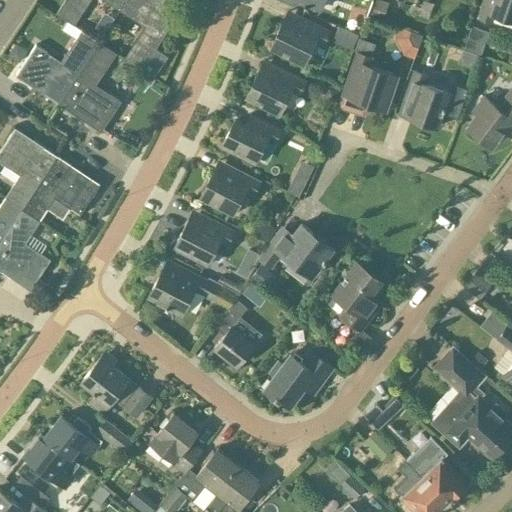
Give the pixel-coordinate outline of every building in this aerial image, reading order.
[(104,0),(121,11),(127,0),(66,0),(57,13),(75,25),(91,0),(104,0)] [(171,0),(127,0),(121,11),(145,27),(125,57),(155,77),(169,56),(157,48),(184,8),(171,0)] [(511,21),(511,0),(484,0),(479,19),(491,23),(494,16),(511,21)] [(323,45),(325,41),(330,32),(300,17),(295,27),(284,22),(272,46),(305,62),(316,41),(323,45)] [(352,48),(359,32),(340,23),(332,39),(352,48)] [(473,23),(460,62),(476,67),(489,29),(473,23)] [(404,29),(401,37),(408,50),(418,53),(423,36),(404,29)] [(59,104),(100,42),(82,30),(62,62),(36,45),(16,76),(59,104)] [(355,51),(358,52),(344,95),(356,99),(352,111),(353,111),(354,107),(365,111),(370,107),(371,104),(386,109),(397,75),(368,65),(376,44),(360,38),(355,51)] [(100,42),(59,104),(102,132),(122,101),(97,85),(117,53),(100,42)] [(300,94),(306,82),(276,66),(270,78),(259,73),(247,96),(280,114),(292,90),(300,94)] [(416,70),(406,99),(418,104),(413,118),(439,127),(451,91),(426,82),(428,74),(416,70)] [(476,114),(466,127),(494,149),(500,140),(511,125),(511,87),(505,97),(505,98),(511,102),(509,107),(506,111),(499,105),(485,95),(472,112),(476,114)] [(275,143),(281,130),(252,116),(246,127),(234,121),(221,147),(254,163),(266,139),(275,143)] [(23,209),(58,155),(16,127),(0,151),(0,161),(6,165),(9,162),(24,172),(7,199),(23,209)] [(102,184),(58,155),(23,209),(39,220),(57,193),(73,204),(70,208),(81,215),(102,184)] [(290,189),(303,194),(316,163),(304,158),(290,189)] [(254,196),(261,184),(230,168),(224,179),(213,173),(200,197),(233,215),(246,192),(254,196)] [(0,208),(0,244),(23,209),(7,199),(0,208)] [(23,209),(0,244),(0,272),(1,271),(31,290),(51,260),(40,253),(37,257),(21,247),(39,220),(23,209)] [(228,244),(234,233),(204,218),(199,229),(188,224),(175,248),(207,265),(220,240),(228,244)] [(312,278),(334,249),(302,225),(289,242),(279,235),(261,260),(271,267),(281,254),(312,278)] [(239,270),(250,274),(260,251),(248,246),(239,270)] [(374,337),(363,330),(378,310),(367,303),(381,283),(355,264),(333,293),(349,305),(341,317),(359,330),(348,346),(361,356),(374,337)] [(209,277),(207,282),(179,267),(173,278),(162,272),(149,296),(182,314),(194,290),(214,301),(223,284),(209,277)] [(485,298),(492,282),(474,273),(466,289),(485,298)] [(237,368),(255,344),(261,335),(247,324),(255,315),(247,309),(248,308),(236,298),(214,326),(226,336),(215,351),(237,368)] [(511,326),(509,324),(498,338),(511,349),(511,362),(504,373),(511,379),(511,326)] [(490,405),(482,397),(486,393),(478,386),(488,375),(454,344),(433,368),(458,390),(431,422),(459,447),(460,446),(461,447),(469,438),(479,447),(480,445),(493,457),(507,441),(511,442),(511,440),(511,424),(506,419),(508,412),(497,402),(490,405)] [(312,351),(304,362),(293,354),(267,390),(284,403),(285,401),(292,406),(317,373),(325,380),(334,368),(312,351)] [(112,398),(122,405),(136,416),(151,397),(100,358),(81,382),(92,391),(86,400),(101,413),(108,403),(112,398)] [(363,412),(381,429),(397,412),(379,395),(363,412)] [(173,464),(185,473),(153,511),(174,511),(187,496),(194,501),(199,495),(190,488),(198,478),(196,476),(198,474),(190,468),(203,451),(191,442),(198,433),(174,414),(158,434),(151,443),(175,462),(173,464)] [(78,416),(71,425),(61,416),(44,438),(69,456),(71,459),(81,447),(92,456),(99,447),(98,446),(103,440),(89,430),(91,427),(78,416)] [(134,440),(105,418),(95,430),(124,453),(134,440)] [(378,429),(367,439),(384,458),(395,448),(378,429)] [(69,456),(44,438),(40,434),(24,455),(67,489),(74,479),(60,468),(69,456)] [(352,448),(343,445),(338,458),(347,461),(352,448)] [(430,468),(424,461),(415,452),(406,460),(447,503),(458,493),(460,494),(466,488),(465,486),(468,483),(443,457),(445,455),(439,448),(433,446),(425,453),(427,459),(433,466),(430,468)] [(218,449),(198,474),(196,476),(198,478),(190,488),(199,495),(207,485),(217,493),(239,465),(218,449)] [(437,511),(447,503),(406,460),(399,467),(414,484),(401,496),(416,511),(437,511)] [(228,501),(220,511),(219,511),(242,511),(239,509),(260,482),(239,465),(217,493),(228,501)] [(26,495),(42,508),(50,497),(21,474),(13,485),(26,495)] [(365,488),(350,474),(340,484),(351,495),(354,493),(357,497),(365,488)] [(103,482),(94,495),(103,501),(112,488),(103,482)] [(127,500),(142,511),(151,511),(158,504),(137,487),(127,500)] [(43,511),(45,510),(42,508),(26,495),(18,505),(0,490),(0,511),(43,511)] [(358,511),(349,502),(338,511),(358,511)]
